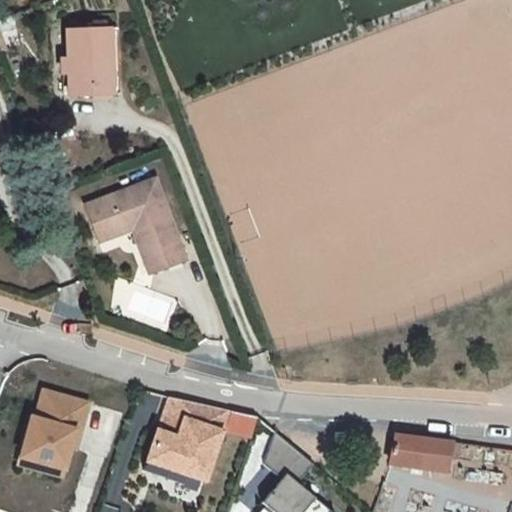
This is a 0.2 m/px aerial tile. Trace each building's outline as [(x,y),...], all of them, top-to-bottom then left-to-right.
[(69,97),(109,97),(108,31),(67,31),(68,59),(61,59),(61,92),(68,91),(69,97)] [(116,31),(108,31),(109,97),(117,97),(116,31)] [(189,261),(158,182),(87,206),(99,242),(139,229),(155,272),(189,261)] [(170,443),(182,408),(161,403),(150,436),(170,443)] [(88,419),(44,405),(35,432),(31,430),(18,469),(60,484),(68,462),(73,446),(79,448),(88,419)] [(220,419),(182,408),(170,443),(150,436),(140,467),(161,475),(197,489),(214,438),(220,419)] [(220,419),(214,438),(224,441),(229,422),(220,419)] [(249,427),(229,422),(224,441),(243,446),(249,427)] [(400,444),(395,467),(453,477),(457,447),(400,444)] [(79,448),(73,446),(68,462),(73,464),(79,448)] [(303,511),(288,498),(303,479),(265,447),(254,480),(272,494),(257,511),(303,511)] [(161,475),(140,467),(137,476),(157,484),(161,475)] [(58,490),(60,484),(18,469),(15,476),(58,490)]
